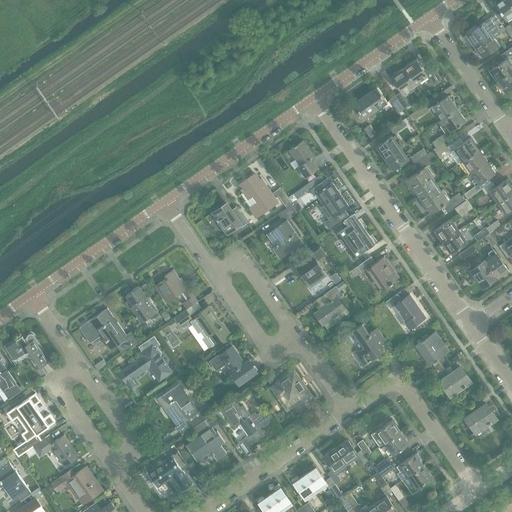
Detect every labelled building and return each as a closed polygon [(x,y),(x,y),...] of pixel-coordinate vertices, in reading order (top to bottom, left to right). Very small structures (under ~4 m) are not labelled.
[(505,21),(511,15),(511,6),(507,0),(500,0),(501,0),(494,5),(505,21)] [(498,29),(503,26),(495,14),(490,18),(498,29)] [(474,46),(491,34),(483,22),(466,34),(474,46)] [(491,34),(474,46),(482,57),(499,46),(491,34)] [(511,63),(508,58),(511,55),(511,47),(501,55),(504,61),(491,70),(498,81),(511,71),(511,69),(509,66),(511,63)] [(403,68),(415,85),(427,76),(433,85),(438,81),(429,68),(424,71),(416,60),(403,68)] [(403,93),(415,85),(403,68),(392,77),(403,93)] [(511,71),(498,81),(506,91),(511,87),(511,71)] [(365,95),(377,113),(383,108),(382,106),(387,102),(377,87),(365,95)] [(394,96),(404,109),(409,106),(400,92),(394,96)] [(371,117),(377,113),(365,95),(353,103),(364,119),(369,115),(371,117)] [(454,101),(453,101),(448,95),(433,106),(442,119),(457,108),(455,106),(456,105),(454,101)] [(398,113),(404,109),(394,96),(389,100),(398,113)] [(429,110),(425,104),(409,116),(412,121),(429,110)] [(465,120),(459,111),(462,110),(460,107),(458,109),(457,108),(442,119),(438,121),(446,133),(465,120)] [(403,119),(390,128),(394,134),(407,125),(403,119)] [(364,129),(372,141),(378,137),(369,125),(364,129)] [(400,147),(395,141),(399,138),(395,133),(392,136),(391,135),(376,146),(384,158),(400,147)] [(436,148),(444,142),(449,138),(445,133),(432,142),(436,148)] [(463,160),(479,149),(471,137),(451,151),(455,156),(458,154),(463,160)] [(315,158),(303,141),(289,150),(295,157),(291,160),(296,168),(298,167),(305,177),(318,169),(312,160),(315,158)] [(436,154),(447,147),(444,142),(436,148),(433,149),(436,154)] [(400,147),(384,158),(392,170),(408,159),(400,147)] [(447,147),(436,154),(440,159),(451,151),(447,147)] [(413,163),(427,154),(423,148),(410,157),(413,163)] [(469,174),(471,172),(487,161),(479,149),(463,160),(467,166),(465,168),(469,174)] [(420,195),(435,184),(431,178),(434,176),(426,166),(437,159),(431,151),(427,154),(413,163),(419,171),(408,178),(420,195)] [(487,161),(471,172),(475,178),(472,180),(476,186),(495,173),(487,161)] [(281,187),(272,194),(262,179),(260,180),(256,174),(240,185),(249,198),(254,195),(259,203),(251,209),(257,217),(278,202),(275,198),(279,196),(287,208),(291,205),(291,204),(292,203),(288,198),(281,187)] [(308,184),(288,198),(292,203),(296,200),(310,190),(312,189),(314,188),(320,183),(317,178),(308,184)] [(320,183),(314,188),(317,193),(316,194),(333,217),(348,206),(332,183),(331,183),(327,178),(320,183)] [(497,202),(511,192),(511,186),(506,179),(496,186),(492,182),(482,189),(485,194),(490,191),(497,202)] [(464,194),(461,196),(459,193),(450,199),(443,189),(440,191),(435,184),(420,195),(431,212),(442,204),(448,213),(455,208),(467,200),(468,199),(464,194)] [(468,199),(478,192),(474,187),(464,194),(468,199)] [(511,192),(497,202),(505,214),(511,209),(511,192)] [(295,210),(298,213),(303,210),(296,200),(292,203),(291,204),(292,205),(295,210)] [(467,200),(455,208),(460,216),(472,208),(467,200)] [(241,228),(249,223),(239,209),(234,213),(228,203),(213,213),(219,221),(220,221),(228,233),(239,225),(241,228)] [(304,242),(297,232),(299,231),(290,218),(298,213),(292,205),(279,214),(284,222),(268,234),(276,246),(273,248),(279,256),(289,249),(291,251),(304,242)] [(361,217),(358,220),(354,214),(344,221),(348,226),(337,233),(355,259),(375,245),(374,243),(378,241),(373,234),(369,236),(365,229),(368,227),(361,217)] [(442,241),(458,230),(451,218),(434,230),(442,241)] [(486,227),(490,233),(501,225),(497,219),(486,227)] [(490,233),(486,227),(474,235),(478,241),(484,236),(490,233)] [(458,230),(442,241),(450,253),(467,242),(458,230)] [(490,233),(484,236),(491,246),(496,242),(490,233)] [(511,254),(511,236),(499,246),(507,258),(511,254)] [(472,245),(458,255),(461,260),(476,250),(472,245)] [(321,246),(311,253),(315,259),(298,270),(310,288),(328,276),(318,261),(327,255),(321,246)] [(483,261),(495,278),(507,270),(493,249),(488,253),(491,257),(485,262),(484,260),(483,261)] [(352,276),(360,270),(362,274),(368,270),(382,290),(399,278),(384,257),(377,262),(372,256),(350,272),(352,276)] [(482,287),(495,278),(483,261),(470,270),(482,287)] [(182,291),(188,300),(184,303),(188,308),(198,301),(185,281),(182,282),(173,269),(165,275),(166,278),(156,285),(167,301),(182,291)] [(346,309),(338,298),(343,295),(340,291),(347,285),(344,281),(316,300),(322,308),(315,313),(323,324),(324,324),(327,328),(342,318),(339,313),(346,309)] [(148,295),(147,296),(139,285),(126,294),(136,308),(133,310),(141,322),(158,310),(148,295)] [(397,293),(386,302),(390,308),(394,305),(406,322),(410,319),(415,325),(426,318),(409,294),(401,299),(397,293)] [(208,348),(215,343),(230,332),(224,323),(223,324),(210,305),(195,315),(196,316),(190,321),(192,325),(187,329),(193,336),(195,335),(200,341),(197,343),(203,351),(208,347),(208,348)] [(111,350),(112,349),(117,345),(123,353),(139,342),(131,332),(126,335),(107,308),(80,327),(91,342),(101,335),(111,350)] [(187,309),(167,322),(172,329),(176,326),(181,333),(187,329),(187,328),(191,325),(188,321),(193,317),(187,309)] [(166,311),(161,314),(166,321),(171,318),(166,311)] [(364,365),(376,356),(382,352),(378,347),(386,341),(377,328),(369,333),(362,324),(352,331),(364,348),(356,353),(364,365)] [(433,378),(445,370),(438,359),(449,351),(436,331),(428,336),(427,334),(421,338),(423,339),(415,344),(430,365),(432,363),(436,368),(428,373),(432,379),(433,378)] [(20,364),(16,358),(24,352),(25,354),(30,351),(41,367),(50,361),(38,344),(40,342),(35,335),(34,334),(32,333),(31,333),(30,333),(29,334),(28,335),(27,336),(27,337),(27,338),(28,340),(30,343),(28,344),(23,336),(7,347),(15,358),(12,361),(16,367),(20,364)] [(409,348),(415,344),(412,339),(406,343),(409,348)] [(172,372),(161,356),(153,344),(140,353),(143,356),(119,373),(130,388),(136,384),(132,380),(152,366),(162,380),(172,372)] [(216,371),(226,364),(228,363),(233,371),(232,372),(240,384),(257,372),(249,360),(245,363),(233,346),(220,355),(219,354),(209,361),(216,371)] [(0,359),(0,385),(5,392),(17,384),(0,359)] [(104,359),(95,365),(98,370),(107,364),(104,359)] [(460,367),(454,371),(451,366),(446,369),(445,370),(433,378),(438,385),(441,383),(450,396),(462,387),(463,388),(471,382),(460,367)] [(312,402),(310,400),(314,397),(295,370),(275,383),(270,376),(266,379),(271,386),(279,398),(285,393),(294,406),(298,412),(312,402)] [(213,414),(207,405),(199,410),(180,383),(158,399),(177,427),(187,420),(192,429),(213,414)] [(36,403),(41,400),(36,393),(8,413),(13,419),(18,416),(27,430),(23,434),(27,440),(14,450),(19,457),(34,446),(39,442),(35,436),(55,421),(51,414),(46,418),(36,403)] [(243,405),(240,407),(235,399),(221,409),(234,427),(241,423),(249,435),(237,443),(240,447),(237,448),(241,453),(243,452),(246,456),(252,452),(247,446),(264,434),(260,428),(272,419),(266,411),(262,414),(261,412),(257,415),(255,413),(251,416),(243,405)] [(486,404),(480,408),(476,403),(459,415),(464,422),(467,420),(476,432),(488,424),(489,424),(496,419),(486,404)] [(216,430),(213,426),(219,422),(213,414),(192,429),(193,429),(194,428),(200,436),(187,445),(197,460),(205,455),(211,464),(227,452),(221,444),(225,441),(218,429),(216,430)] [(384,443),(400,432),(392,420),(372,433),(376,439),(380,437),(384,443)] [(400,432),(384,443),(392,455),(408,443),(400,432)] [(34,446),(41,456),(52,448),(54,451),(55,450),(66,465),(79,456),(64,434),(55,441),(51,434),(39,442),(34,446)] [(365,456),(361,450),(356,453),(347,439),(335,448),(346,463),(354,457),(360,466),(368,460),(365,456)] [(365,456),(366,456),(371,452),(362,440),(357,443),(361,450),(365,456)] [(337,469),(346,463),(335,448),(323,456),(333,469),(327,473),(334,484),(343,478),(337,469)] [(182,492),(193,484),(192,484),(182,469),(188,465),(179,452),(147,474),(156,487),(155,488),(160,496),(168,490),(164,483),(172,477),(182,491),(182,492)] [(403,479),(423,465),(415,453),(396,466),(400,472),(398,473),(402,479),(403,479)] [(390,463),(387,458),(373,467),(377,472),(378,472),(390,463)] [(27,470),(20,475),(17,471),(16,472),(10,463),(0,469),(0,487),(4,485),(14,499),(19,496),(22,501),(40,488),(41,488),(27,468),(26,469),(27,470)] [(382,477),(394,468),(390,463),(378,472),(382,477)] [(407,486),(408,485),(412,490),(432,477),(423,465),(403,479),(407,486)] [(303,475),(315,491),(321,486),(322,488),(328,485),(315,467),(303,475)] [(57,492),(64,487),(69,483),(76,493),(78,492),(85,502),(103,490),(94,478),(92,479),(84,468),(75,475),(71,469),(50,484),(57,492)] [(387,483),(382,477),(378,472),(377,472),(373,475),(381,487),(384,492),(386,495),(392,491),(390,488),(387,483)] [(309,495),(315,491),(303,475),(292,483),(305,501),(310,497),(309,495)] [(44,489),(48,495),(54,490),(50,484),(44,489)] [(339,499),(343,496),(334,484),(328,488),(337,500),(339,499)] [(404,496),(403,497),(395,485),(390,488),(392,491),(404,508),(410,505),(404,496)] [(268,494),(279,510),(286,506),(287,508),(293,504),(280,486),(268,494)] [(45,511),(38,501),(45,496),(40,488),(22,501),(25,507),(20,510),(21,511),(45,511)] [(344,496),(352,507),(357,504),(349,492),(344,496)] [(397,511),(398,511),(386,495),(384,492),(378,496),(380,499),(374,503),(380,511),(397,511)] [(276,511),(279,510),(268,494),(257,502),(264,511),(276,511)] [(347,511),(352,507),(344,496),(343,496),(339,499),(347,511)] [(96,502),(80,511),(118,511),(111,502),(100,509),(96,502)] [(314,511),(308,502),(302,507),(305,511),(314,511)] [(362,511),(380,511),(374,503),(368,507),(366,504),(360,508),(362,511)]
